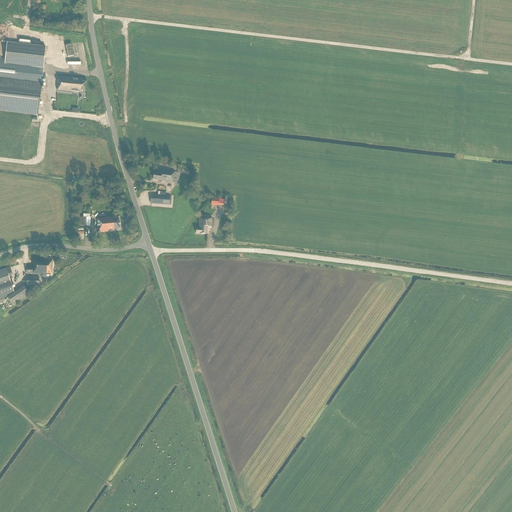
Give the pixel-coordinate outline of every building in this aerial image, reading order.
[(6,57),(0,56),(0,111),(38,116),(47,46),(32,46),(30,40),(22,39),(18,42),(8,40),(6,57)] [(71,44),(65,45),(67,57),(73,55),(71,44)] [(57,87),(57,92),(73,93),(74,93),(74,92),(84,93),(86,79),(58,76),(56,87),(57,87)] [(173,182),(175,172),(159,170),(159,173),(153,173),(153,179),(160,180),(160,181),(173,182)] [(170,196),(151,195),(150,204),(169,205),(170,196)] [(114,217),(97,219),(98,223),(97,223),(97,228),(94,228),(95,232),(98,231),(98,232),(114,231),(114,230),(120,229),(118,218),(114,218),(114,217)] [(212,227),(212,218),(199,217),(199,228),(196,228),(195,233),(200,234),(206,234),(207,227),(212,227)] [(49,260),(49,255),(46,255),(46,259),(33,259),(33,267),(26,267),(26,274),(50,275),(50,274),(52,274),(52,260),(49,260)] [(8,276),(13,274),(10,267),(5,268),(0,270),(0,298),(9,296),(14,293),(8,276)] [(38,287),(39,277),(26,276),(26,286),(38,287)] [(13,306),(30,295),(24,286),(14,293),(9,296),(7,297),(13,306)]
